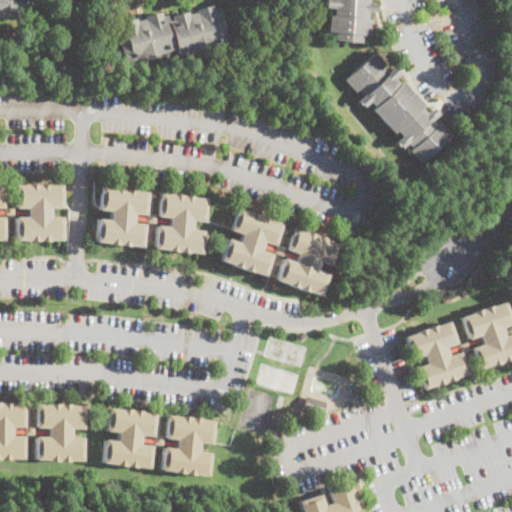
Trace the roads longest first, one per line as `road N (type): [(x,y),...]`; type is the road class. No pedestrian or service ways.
road 1 (residential): [(511,205),(485,234),(402,290),(323,319),(283,318),(152,284),(0,276)]
road 2 (residential): [(75,276),(81,151),(230,170),(341,212)]
road 3 (residential): [(367,307),(421,468)]
